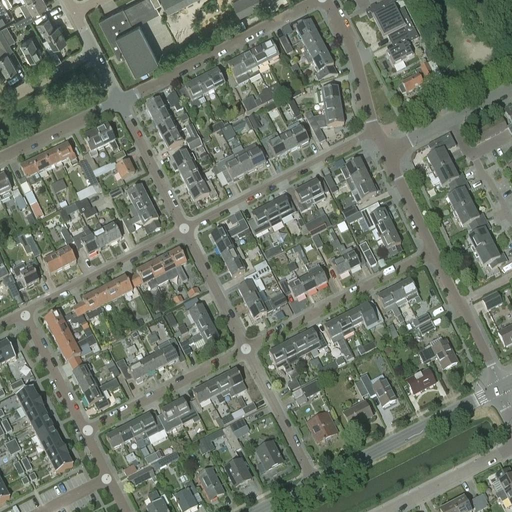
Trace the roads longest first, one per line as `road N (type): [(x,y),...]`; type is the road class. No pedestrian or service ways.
road 1 (residential): [(119,101),(316,0)]
road 2 (residential): [(183,228),(374,130)]
road 3 (residential): [(246,349),(434,250)]
road 4 (tertiary): [(315,481),(496,389)]
road 5 (residential): [(83,432),(246,349)]
road 6 (residential): [(23,313),(183,228)]
road 7 (residential): [(496,389),(434,250)]
road 8 (residential): [(315,481),(246,349)]
road 9 (residential): [(183,228),(119,101)]
road 10 (residential): [(374,130),(347,39),(325,0)]
road 11 (residential): [(387,511),(511,448)]
road 12 (residential): [(246,349),(183,228)]
road 13 (residential): [(83,432),(23,313)]
road 14 (residential): [(511,238),(452,119)]
road 15 (residential): [(0,160),(119,101)]
